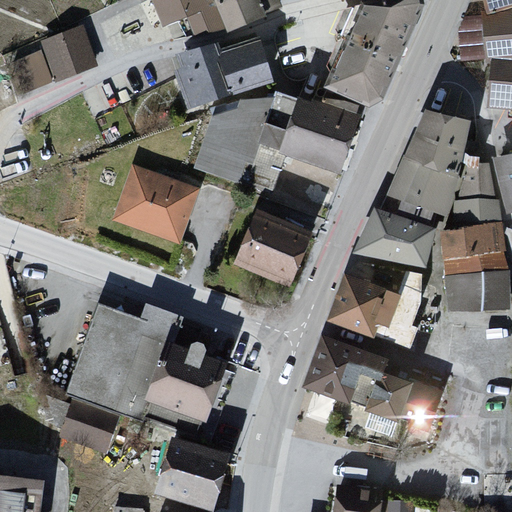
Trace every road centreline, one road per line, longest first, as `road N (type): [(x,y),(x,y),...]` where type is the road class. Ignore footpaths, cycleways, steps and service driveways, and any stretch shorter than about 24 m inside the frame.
road 1 (tertiary): [(299,337),(442,0)]
road 2 (residential): [(299,337),(0,235)]
road 3 (tertiary): [(252,511),(299,337)]
